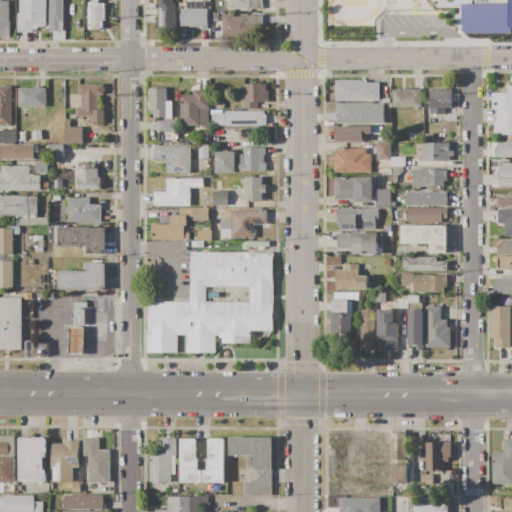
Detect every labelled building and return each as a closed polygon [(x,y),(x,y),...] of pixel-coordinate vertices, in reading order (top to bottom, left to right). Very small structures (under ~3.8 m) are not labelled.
[(45,0),(46,28),(39,28),(39,32),(18,32),(18,14),(19,14),(19,0),(45,0)] [(49,0),(63,0),(63,22),(59,22),(59,31),(50,31),(49,0)] [(89,3),(93,3),(93,0),(98,0),(98,3),(104,2),(105,21),(102,21),(102,29),(100,29),(100,30),(89,30),(89,3)] [(174,4),(175,29),(159,30),(159,26),(156,27),(156,18),(159,17),(159,5),(156,5),(156,0),(171,0),(172,4),(174,4)] [(231,0),(261,0),(261,9),(231,9),(231,0)] [(0,1),(10,1),(10,36),(0,36),(0,1)] [(180,9),(207,8),(207,29),(199,29),(199,27),(180,27),(180,9)] [(222,37),(222,15),(233,14),(233,17),(247,17),(247,15),(262,15),(262,28),(258,28),(258,36),(222,37)] [(336,101),(336,80),(367,80),(367,83),(379,83),(379,100),(336,101)] [(78,85),(103,84),(103,96),(99,96),(99,110),(104,110),(104,124),(92,124),(92,117),(76,117),(76,108),(81,108),(81,95),(78,95),(78,85)] [(244,84),(265,84),(265,87),(266,87),(266,89),(265,89),(265,90),(269,90),(269,102),(257,102),(257,109),(242,109),(242,102),(244,102),(244,84)] [(0,86),(12,86),(11,126),(0,125),(0,86)] [(511,86),(511,137),(507,137),(507,135),(502,135),(502,133),(494,134),(493,122),(495,122),(495,109),(492,109),(492,93),(507,93),(507,86),(511,86)] [(18,88),(34,88),(34,87),(39,87),(39,88),(46,88),(46,107),(18,107),(18,88)] [(150,88),(167,88),(166,102),(171,102),(171,118),(153,118),(153,114),(149,114),(150,88)] [(393,90),(402,90),(402,89),(412,89),(412,90),(421,89),(421,108),(393,109),(393,90)] [(430,90),(451,90),(452,108),(444,108),(444,114),(430,115),(430,90)] [(209,91),(209,126),(180,126),(180,95),(193,95),(193,91),(209,91)] [(337,103),(373,103),(374,104),(384,104),(384,122),(382,122),(382,124),(371,124),(371,122),(336,123),(336,113),(337,113),(337,103)] [(225,112),(263,112),(263,115),(265,115),(265,126),(225,126),(225,114),(225,112)] [(211,114),(225,114),(225,126),(211,126),(211,114)] [(157,121),(173,121),(173,131),(157,131),(157,121)] [(335,126),(371,126),(371,135),(365,135),(365,142),(335,142),(335,126)] [(65,128),(82,128),(82,144),(65,144),(65,128)] [(0,130),(16,131),(16,144),(0,144),(0,130)] [(32,132),(42,132),(42,141),(32,141),(32,132)] [(377,143),(391,142),(391,157),(391,160),(379,160),(377,160),(377,143)] [(420,143),(448,143),(448,150),(453,150),(453,157),(450,157),(450,161),(420,161),(420,143)] [(498,143),(511,143),(511,156),(496,156),(496,147),(498,147),(498,143)] [(49,144),(63,144),(63,157),(49,158),(49,144)] [(0,145),(33,145),(33,146),(37,146),(37,157),(33,157),(33,160),(0,160),(0,145)] [(154,146),(189,145),(189,174),(166,174),(165,160),(154,160),(154,146)] [(198,145),(209,145),(209,159),(198,159),(198,145)] [(238,172),(238,155),(243,155),(243,148),(265,148),(265,156),(264,156),(264,163),(265,163),(265,172),(238,172)] [(335,173),(335,150),(337,150),(337,148),(366,148),(366,154),(371,154),(371,173),(335,173)] [(215,152),(223,152),(223,151),(229,151),(229,152),(236,152),(236,173),(216,173),(215,152)] [(391,157),(405,157),(405,166),(402,166),(402,173),(391,174),(391,160),(391,157)] [(379,160),(391,160),(391,174),(379,174),(379,160)] [(500,163),(511,163),(511,187),(500,187),(500,163)] [(76,188),(76,175),(78,175),(78,169),(79,169),(79,166),(82,166),(82,164),(95,164),(95,168),(98,168),(98,173),(101,173),(101,188),(76,188)] [(0,190),(0,173),(1,173),(1,166),(30,166),(30,175),(41,175),(41,190),(0,190)] [(413,169),(446,169),(446,181),(444,181),(444,187),(413,187),(413,169)] [(334,177),(373,177),(373,202),(355,202),(355,199),(334,199),(334,177)] [(166,178),(203,178),(203,188),(190,188),(190,207),(154,207),(154,192),(166,192),(166,178)] [(244,178),(263,178),(263,186),(266,186),(266,193),(263,193),(263,201),(243,201),(243,200),(241,200),(241,195),(244,195),(244,185),(241,185),(241,180),(244,180),(244,178)] [(376,190),(390,190),(390,208),(376,207),(376,190)] [(208,191),(228,191),(228,206),(208,206),(208,191)] [(511,206),(497,206),(497,197),(508,197),(508,191),(511,191),(511,206)] [(406,192),(446,192),(446,206),(406,206),(406,192)] [(0,195),(28,195),(28,196),(37,196),(37,218),(48,218),(48,226),(15,225),(15,218),(0,218),(0,195)] [(67,223),(68,198),(90,198),(90,205),(100,205),(100,223),(67,223)] [(153,240),(152,225),(170,225),(170,216),(178,216),(177,209),(192,209),(192,217),(186,217),(186,227),(184,227),(184,233),(188,233),(189,239),(153,240)] [(192,209),(209,209),(209,220),(192,220),(192,217),(192,209)] [(337,209),(377,209),(377,219),(375,219),(375,231),(339,230),(339,223),(336,223),(337,209)] [(407,209),(447,209),(447,219),(442,219),(442,222),(407,222),(407,209)] [(497,209),(511,209),(511,237),(504,237),(504,224),(497,224),(497,209)] [(230,210),(267,210),(267,225),(256,225),(256,239),(221,239),(221,231),(220,231),(220,219),(230,219),(230,210)] [(401,225),(446,225),(446,253),(429,253),(429,245),(401,245),(401,225)] [(20,227),(20,233),(12,234),(13,255),(0,255),(0,228),(11,228),(11,227),(20,227)] [(59,227),(90,228),(105,228),(105,254),(87,254),(87,247),(59,246),(59,227)] [(194,241),(194,237),(197,237),(197,231),(202,231),(202,227),(210,227),(210,231),(211,231),(211,241),(194,241)] [(337,233),(377,233),(377,234),(381,234),(381,242),(378,242),(378,255),(350,255),(350,248),(337,248),(337,233)] [(511,253),(497,254),(497,243),(502,243),(502,240),(511,240),(511,253)] [(147,353),(147,302),(189,302),(190,253),(274,253),(273,331),(250,331),(250,344),(221,343),(221,338),(219,338),(218,336),(215,336),(215,353),(186,353),(187,335),(177,335),(177,353),(147,353)] [(492,256),(511,255),(511,269),(495,269),(495,262),(492,262),(492,256)] [(403,257),(446,257),(446,271),(403,271),(403,257)] [(0,261),(13,261),(13,288),(0,288),(0,261)] [(58,290),(58,271),(87,271),(87,264),(105,264),(105,289),(58,290)] [(336,290),(336,270),(343,270),(343,264),(358,264),(358,275),(368,275),(368,290),(336,290)] [(401,274),(414,274),(447,275),(447,287),(445,287),(445,292),(410,292),(410,287),(401,287),(401,274)] [(494,278),(511,278),(511,294),(494,294),(494,278)] [(376,293),(385,293),(385,302),(375,302),(376,293)] [(0,298),(22,298),(22,350),(0,350),(0,298)] [(330,333),(330,312),(332,312),(333,300),(348,300),(348,312),(350,312),(350,333),(330,333)] [(426,307),(441,307),(441,319),(447,319),(447,328),(450,328),(450,348),(426,348),(426,307)] [(510,307),(511,348),(495,348),(494,339),(490,339),(490,307),(510,307)] [(75,309),(84,309),(84,326),(75,326),(75,309)] [(377,310),(396,310),(396,324),(398,324),(398,350),(377,350),(377,310)] [(408,310),(422,310),(423,350),(416,350),(416,344),(408,344),(408,310)] [(360,311),(374,311),(374,351),(361,351),(360,311)] [(70,327),(84,328),(84,354),(70,354),(70,327)] [(391,433),(405,433),(406,461),(391,461),(391,433)] [(19,439),(20,439),(20,438),(25,437),(25,439),(33,438),(38,438),(38,439),(40,439),(40,437),(45,437),(45,439),(46,439),(46,440),(47,440),(47,445),(46,445),(46,448),(47,448),(47,453),(46,453),(46,457),(44,457),(44,470),(46,470),(46,482),(20,482),(19,439)] [(109,450),(110,482),(89,482),(89,456),(83,456),(83,438),(98,438),(99,450),(109,450)] [(230,438),(272,438),(272,471),(271,471),(256,471),(252,471),(252,455),(230,455),(230,438)] [(150,450),(161,450),(161,439),(176,439),(176,475),(172,475),(172,482),(150,482),(150,450)] [(181,439),(197,439),(197,459),(199,459),(199,470),(207,470),(207,458),(208,458),(208,439),(224,439),(224,483),(211,483),(211,484),(193,484),(193,483),(180,483),(181,439)] [(492,451),(503,451),(503,440),(511,439),(511,483),(492,484),(492,451)] [(51,444),(63,444),(63,441),(80,441),(79,468),(74,468),(73,483),(51,483),(51,444)] [(0,442),(8,442),(9,455),(0,455),(0,442)] [(426,442),(451,442),(451,458),(449,458),(449,461),(444,461),(445,470),(427,470),(426,442)] [(0,458),(14,458),(14,483),(0,483),(0,458)] [(391,484),(391,464),(406,464),(406,484),(391,484)] [(243,496),(243,482),(256,482),(256,471),(271,471),(271,496),(243,496)] [(427,489),(441,488),(441,496),(427,496),(427,489)] [(4,496),(34,496),(34,502),(43,502),(42,511),(0,511),(0,498),(4,498),(4,496)] [(64,496),(102,496),(102,509),(64,509),(64,496)] [(155,511),(155,510),(167,510),(167,497),(190,497),(190,511),(155,511)] [(339,511),(378,511),(378,497),(340,498),(339,511)] [(411,511),(411,500),(448,499),(448,511),(411,511)] [(509,499),(511,499),(511,511),(497,511),(497,510),(508,510),(509,499)]
